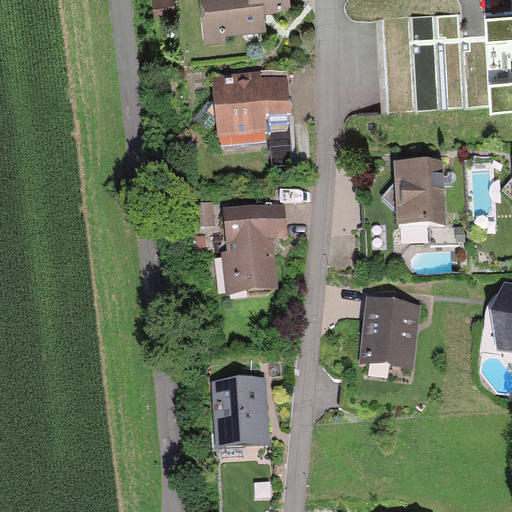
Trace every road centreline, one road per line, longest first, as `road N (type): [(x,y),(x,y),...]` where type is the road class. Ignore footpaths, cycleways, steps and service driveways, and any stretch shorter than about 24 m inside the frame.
road 1 (residential): [(125,0),(173,440),(169,511)]
road 2 (residential): [(297,511),(313,391),(327,0)]
